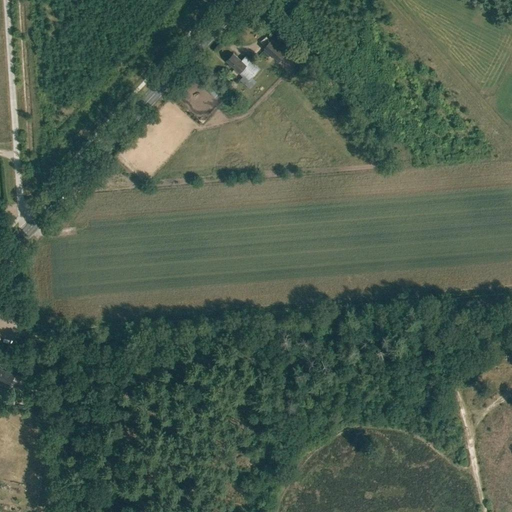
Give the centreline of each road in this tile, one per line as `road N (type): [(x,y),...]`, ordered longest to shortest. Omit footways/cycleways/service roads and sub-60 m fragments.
road 1 (track): [(436,301),(39,333)]
road 2 (tertiary): [(33,223),(239,0)]
road 3 (unclassified): [(33,223),(20,204),(6,0)]
road 4 (track): [(39,333),(49,511)]
road 5 (track): [(436,301),(468,435)]
